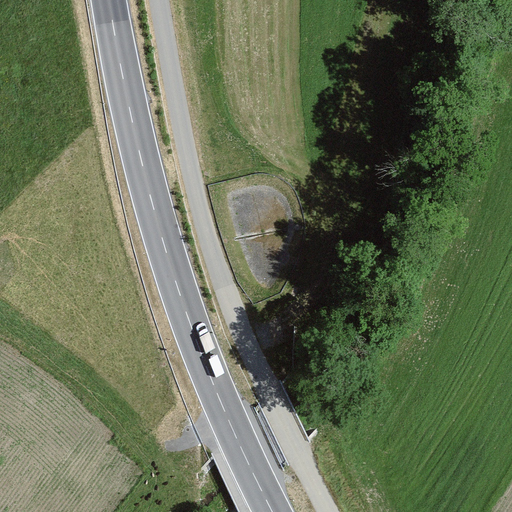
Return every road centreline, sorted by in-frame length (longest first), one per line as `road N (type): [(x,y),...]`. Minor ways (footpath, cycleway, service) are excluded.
road 1 (track): [(158,0),(193,188),(224,286),(329,511)]
road 2 (secondary): [(273,511),(177,288),(108,0)]
